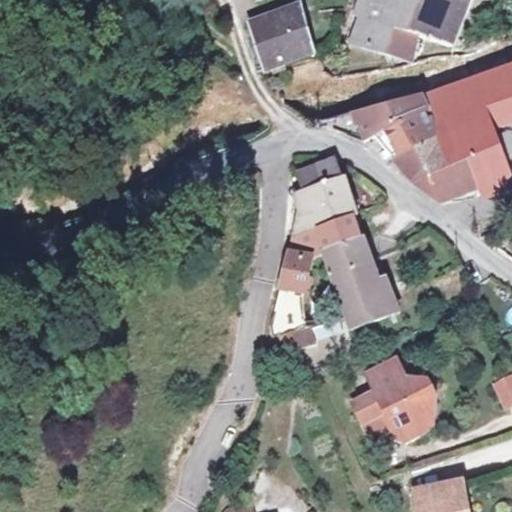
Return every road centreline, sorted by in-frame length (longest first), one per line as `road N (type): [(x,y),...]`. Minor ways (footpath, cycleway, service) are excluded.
road 1 (residential): [(195,511),(244,421),(277,229),(270,148)]
road 2 (residential): [(511,281),(329,137),(294,137),(270,148)]
road 3 (residential): [(270,148),(75,233),(0,252)]
